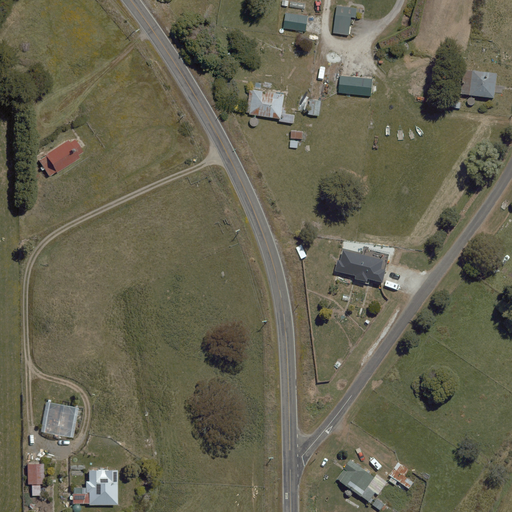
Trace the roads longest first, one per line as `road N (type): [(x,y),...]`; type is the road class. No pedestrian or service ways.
road 1 (tertiary): [(130,0),(203,109),(270,254),(284,314),(290,459)]
road 2 (residential): [(511,165),(351,395),(290,459)]
